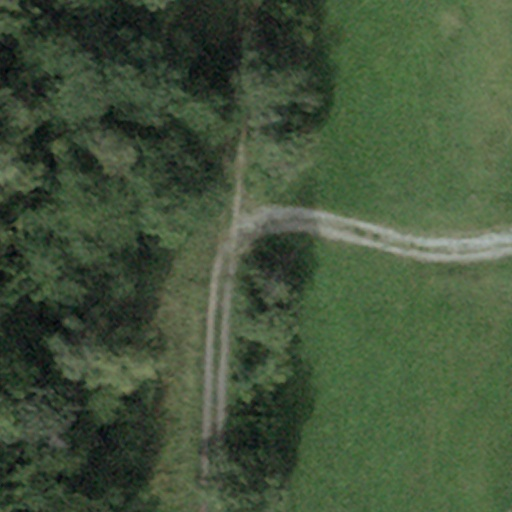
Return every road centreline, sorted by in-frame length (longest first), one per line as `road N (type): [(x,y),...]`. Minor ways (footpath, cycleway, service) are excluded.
road 1 (track): [(212,511),(237,0)]
road 2 (track): [(511,240),(446,254),(282,217),(220,235)]
